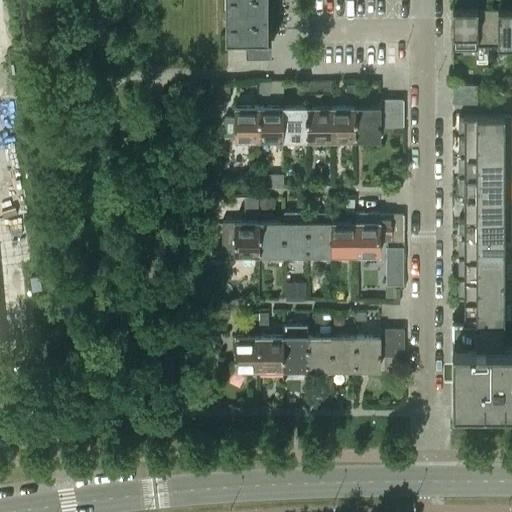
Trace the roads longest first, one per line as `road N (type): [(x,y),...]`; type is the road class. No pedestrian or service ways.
road 1 (residential): [(425,457),(421,0)]
road 2 (tertiary): [(423,483),(305,483),(23,511)]
